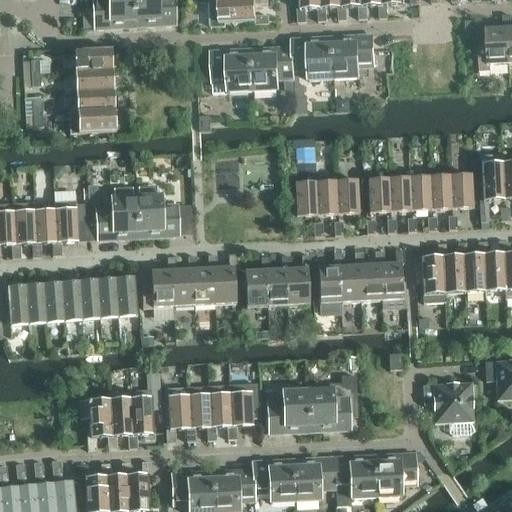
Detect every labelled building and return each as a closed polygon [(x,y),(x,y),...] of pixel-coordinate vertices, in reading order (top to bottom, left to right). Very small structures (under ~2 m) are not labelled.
[(135,30),(133,0),(93,0),(95,32),(135,30)] [(133,0),(135,30),(176,28),(174,0),(133,0)] [(323,12),(322,0),(300,0),(301,12),(298,12),(298,26),(307,25),(306,12),(318,12),(323,12)] [(342,0),(322,0),(323,12),(318,12),(319,25),(327,24),(327,11),(338,11),(343,10),(342,0)] [(362,0),(342,0),(343,10),(338,11),(339,24),(348,23),(347,10),(359,10),(363,9),(362,0)] [(362,0),(363,9),(359,10),(359,22),(368,22),(367,9),(379,9),(384,8),(383,0),(362,0)] [(404,0),(383,0),(384,8),(379,9),(380,21),(388,21),(388,8),(405,7),(404,0)] [(255,3),(210,5),(211,30),(226,30),(225,26),(256,24),(256,27),(269,27),(269,18),(256,19),(256,7),(255,3)] [(508,30),(511,30),(511,27),(511,17),(503,18),(504,30),(486,31),(487,49),(479,50),(480,74),(490,73),(490,68),(510,67),(508,30)] [(373,38),(333,40),(335,82),(360,81),(359,70),(375,70),(373,38)] [(292,42),(292,50),(294,74),(309,73),(309,83),(335,82),(333,40),(292,42)] [(292,50),(252,52),(254,94),(279,93),(279,83),(294,82),(294,74),(292,50)] [(74,53),(75,74),(112,72),(111,51),(74,53)] [(254,94),(252,52),(211,54),(213,96),(254,94)] [(24,65),(24,77),(40,77),(40,64),(24,65)] [(75,74),(77,95),(113,93),(112,72),(75,74)] [(40,77),(24,77),(25,90),(40,90),(40,77)] [(77,95),(78,115),(78,116),(114,114),(113,93),(77,95)] [(26,101),(26,115),(41,114),(41,100),(26,101)] [(41,114),(26,115),(27,130),(42,129),(41,114)] [(78,116),(78,115),(69,115),(70,137),(115,134),(114,114),(78,116)] [(483,204),(504,203),(501,157),(481,158),(483,204)] [(504,203),(511,202),(511,165),(503,166),(503,157),(501,157),(504,203)] [(472,178),(451,179),(452,211),(473,210),(472,178)] [(451,179),(430,180),(432,212),(452,211),(451,179)] [(430,180),(409,181),(411,214),(432,212),(430,180)] [(409,181),(389,182),(390,215),(411,214),(409,181)] [(390,215),(389,182),(368,183),(370,216),(390,215)] [(358,183),(337,184),(338,217),(359,216),(358,183)] [(337,184),(316,185),(317,218),(338,217),(337,184)] [(317,218),(316,185),(295,186),(296,219),(317,218)] [(161,198),(136,199),(138,241),(179,239),(177,207),(162,208),(161,198)] [(138,241),(136,199),(111,200),(112,211),(96,212),(98,243),(138,241)] [(55,205),(55,213),(57,246),(52,246),(53,259),(61,258),(61,246),(78,245),(77,225),(85,225),(84,207),(76,207),(75,203),(55,205)] [(34,206),(13,207),(15,248),(12,248),(12,261),(21,261),(20,248),(32,247),(36,247),(34,214),(34,206)] [(15,248),(13,207),(0,207),(0,261),(0,262),(0,253),(0,248),(12,248),(15,248)] [(509,223),(509,210),(500,211),(501,224),(509,223)] [(489,224),(488,211),(480,211),(480,225),(489,224)] [(55,213),(34,214),(36,247),(32,247),(33,260),(41,260),(40,247),(52,246),(57,246),(55,213)] [(448,219),(448,232),(457,232),(456,219),(448,219)] [(436,220),(432,220),(427,220),(428,233),(437,233),(436,220)] [(395,221),(391,222),(387,222),(387,235),(396,235),(395,221)] [(416,221),(411,221),(407,221),(408,234),(416,234),(416,221)] [(366,223),(367,236),(375,236),(375,222),(366,223)] [(343,224),(339,224),(334,224),(335,238),(343,237),(343,224)] [(322,225),(318,225),(313,225),(314,239),(323,238),(322,225)] [(293,226),(294,240),(302,239),(302,226),(293,226)] [(499,257),(487,258),(483,258),(485,295),(505,294),(505,302),(506,302),(504,257),(507,257),(507,244),(498,244),(499,257)] [(479,258),(467,259),(462,259),(464,296),(485,295),(483,258),(487,258),(486,245),(478,245),(479,258)] [(458,259),(446,260),(442,260),(444,305),(445,305),(445,297),(464,296),(462,259),(467,259),(466,246),(458,246),(458,259)] [(442,260),(446,260),(446,247),(437,247),(438,260),(414,261),(415,286),(422,286),(423,306),(444,305),(442,260)] [(396,266),(384,267),(380,267),(382,303),(382,309),(407,308),(405,285),(402,285),(401,266),(404,266),(404,253),(395,253),(396,266)] [(376,267),(364,268),(359,268),(361,305),(382,303),(380,267),(384,267),(383,254),(375,254),(376,267)] [(355,268),(343,269),(339,269),(341,306),(361,305),(359,268),(364,268),(363,255),(355,255),(355,268)] [(339,269),(343,269),(343,256),(334,256),(335,269),(318,270),(319,307),(320,319),(341,318),(341,306),(339,269)] [(229,270),(217,271),(213,271),(215,308),(236,306),(234,270),(237,270),(237,257),(228,257),(229,270)] [(208,271),(197,272),(192,272),(194,309),(215,308),(213,271),(217,271),(216,258),(208,258),(208,271)] [(302,271),(290,272),(286,272),(288,308),(309,307),(308,271),(311,271),(310,258),(302,258),(302,271)] [(188,272),(176,273),(172,273),(174,310),(194,309),(192,272),(197,272),(196,259),(187,259),(188,272)] [(282,272),(270,273),(266,273),(268,310),(288,308),(286,272),(290,272),(290,259),(281,259),(282,272)] [(172,273),(176,273),(176,260),(167,260),(168,273),(151,274),(151,287),(141,287),(143,311),(174,310),(172,273)] [(266,273),(270,273),(269,260),(261,260),(262,273),(244,274),(246,311),(268,310),(266,273)] [(134,280),(115,282),(118,320),(137,319),(134,280)] [(115,282),(97,283),(100,322),(118,320),(115,282)] [(97,283),(79,285),(82,323),(100,322),(97,283)] [(79,285),(62,286),(65,325),(82,323),(79,285)] [(62,286),(44,287),(47,326),(65,325),(62,286)] [(44,287),(26,289),(29,328),(47,326),(44,287)] [(29,328),(26,289),(7,290),(10,329),(29,328)] [(389,358),(390,373),(402,373),(401,357),(389,358)] [(511,363),(485,365),(486,384),(496,384),(497,404),(511,402),(511,363)] [(332,392),(308,393),(310,435),(350,433),(349,417),(358,417),(356,378),(341,379),(341,386),(331,387),(332,392)] [(434,427),(449,426),(450,435),(453,438),(471,437),(474,434),(474,425),(472,385),(423,388),(424,408),(433,407),(434,427)] [(257,387),(229,388),(231,429),(227,430),(228,442),(237,442),(236,429),(253,428),(252,410),(258,410),(257,387)] [(229,388),(209,389),(211,430),(207,431),(208,443),(216,443),(216,430),(227,430),(231,429),(229,388)] [(209,389),(188,390),(191,431),(187,432),(187,444),(196,444),(195,431),(207,431),(211,430),(209,389)] [(191,431),(188,390),(167,391),(170,432),(166,432),(167,445),(175,445),(175,432),(187,432),(191,431)] [(151,392),(130,394),(133,438),(128,439),(129,451),(137,451),(137,438),(154,437),(151,392)] [(310,435),(308,393),(282,394),(283,404),(267,405),(269,437),(310,435)] [(110,395),(110,403),(112,439),(108,440),(108,452),(117,452),(116,439),(128,439),(133,438),(130,394),(110,395)] [(112,439),(110,403),(80,404),(81,422),(90,422),(91,440),(87,440),(88,454),(96,453),(96,440),(108,440),(112,439)] [(415,456),(374,458),(376,500),(401,499),(401,489),(416,488),(415,456)] [(374,458),(334,460),(335,492),(351,491),(351,501),(376,500),(374,458)] [(334,460),(293,462),(295,504),(320,503),(320,493),(335,492),(334,460)] [(252,464),(253,472),(254,496),(270,495),(270,506),(295,504),(293,462),(252,464)] [(52,464),(53,479),(62,478),(61,463),(52,464)] [(142,478),(131,478),(126,479),(127,511),(149,511),(148,478),(151,478),(150,464),(142,465),(142,478)] [(34,466),(35,481),(44,480),(43,465),(34,466)] [(122,479),(110,479),(108,480),(109,511),(127,511),(126,479),(131,478),(130,466),(121,466),(122,479)] [(16,468),(17,482),(26,482),(25,467),(16,468)] [(109,511),(108,480),(110,479),(110,467),(101,467),(102,480),(85,481),(86,511),(109,511)] [(0,469),(0,484),(8,483),(7,469),(0,469)] [(253,472),(212,474),(214,511),(239,511),(239,505),(254,504),(254,496),(253,472)] [(214,511),(212,474),(172,476),(173,508),(189,507),(189,511),(214,511)] [(75,511),(73,485),(54,487),(56,511),(75,511)] [(56,511),(54,487),(36,489),(38,511),(56,511)] [(38,511),(36,489),(18,490),(20,511),(38,511)] [(20,511),(18,490),(0,492),(2,511),(20,511)]
